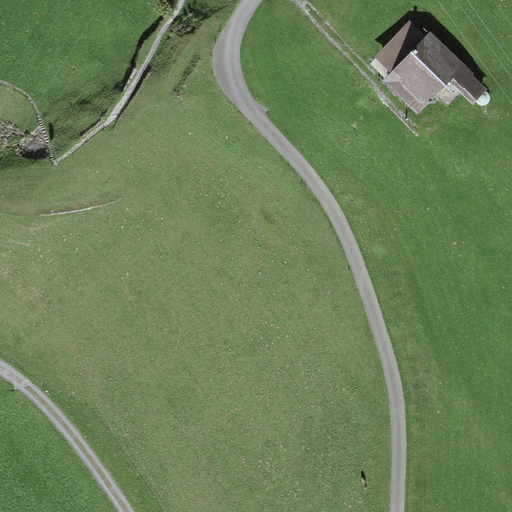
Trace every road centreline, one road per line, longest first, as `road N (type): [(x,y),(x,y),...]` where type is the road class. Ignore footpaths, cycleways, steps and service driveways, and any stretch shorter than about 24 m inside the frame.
road 1 (track): [(252,0),(232,35),(229,72),(335,210),(366,287),(392,366),(397,511)]
road 2 (track): [(299,0),(421,128)]
